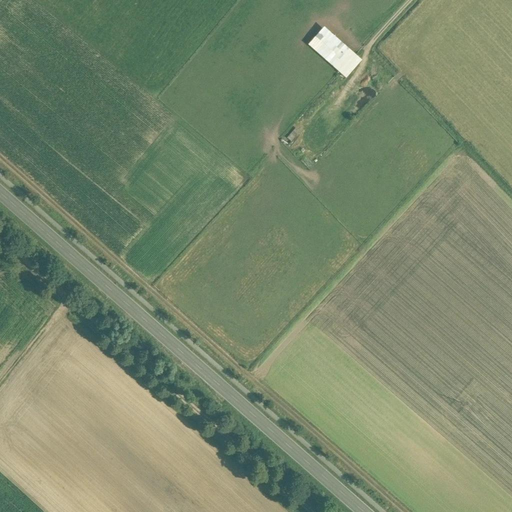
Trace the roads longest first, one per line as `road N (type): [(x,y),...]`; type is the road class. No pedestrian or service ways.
road 1 (track): [(0,156),(406,511)]
road 2 (secondary): [(365,511),(0,191)]
road 3 (track): [(0,238),(312,511)]
